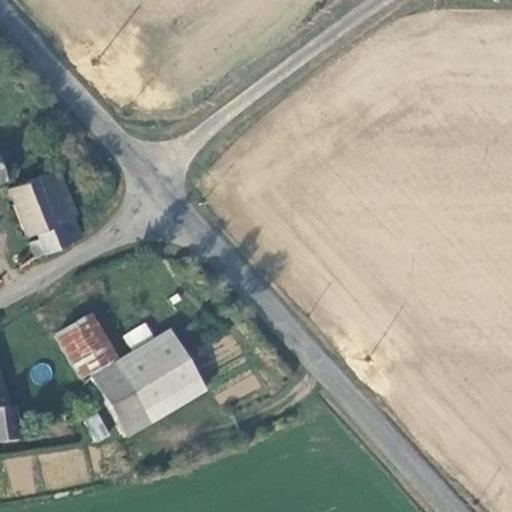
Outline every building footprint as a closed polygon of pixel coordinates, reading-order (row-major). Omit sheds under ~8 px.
[(42,251),(67,238),(60,222),(70,217),(74,215),(55,170),(8,190),(26,237),(33,232),(42,251)] [(88,316),(54,336),(80,379),(113,358),(88,316)] [(122,334),(128,347),(152,336),(146,323),(122,334)] [(168,329),(90,374),(119,423),(199,379),(168,329)] [(0,402),(0,440),(12,439),(6,410),(1,409),(0,402)] [(94,443),(110,435),(98,412),(82,420),(94,443)]
